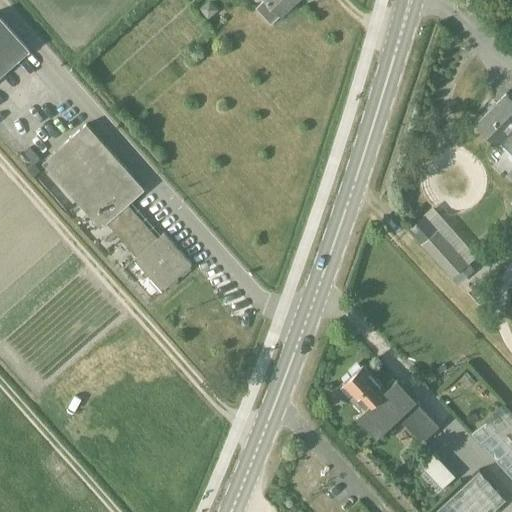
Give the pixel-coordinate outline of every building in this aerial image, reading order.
[(211,0),(206,0),(199,6),(208,16),(214,11),(210,6),(214,2),(211,0)] [(264,0),(257,7),(271,22),(280,14),(281,15),(296,0),(264,0)] [(0,73),(27,49),(28,49),(29,48),(0,16),(0,73)] [(511,99),(505,93),(478,123),(500,143),(500,142),(511,152),(511,99)] [(70,139),(44,162),(102,227),(108,222),(138,255),(135,258),(151,276),(153,278),(163,290),(193,263),(164,231),(161,234),(152,242),(123,208),(144,190),(146,188),(87,123),(87,124),(70,139)] [(423,213),(408,227),(414,234),(452,276),(467,262),(439,230),(423,213)] [(397,413),(422,440),(439,424),(415,397),(397,377),(387,387),(363,362),(360,364),(358,365),(354,368),(354,371),(344,380),(356,392),(352,396),(363,409),(359,413),(377,432),(397,413)] [(489,511),(506,496),(480,467),(430,511),(489,511)]
